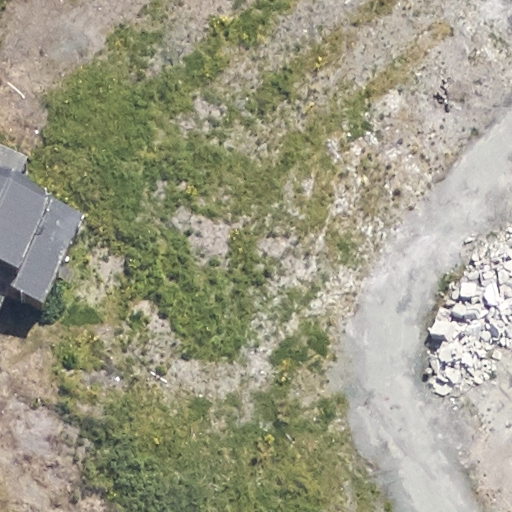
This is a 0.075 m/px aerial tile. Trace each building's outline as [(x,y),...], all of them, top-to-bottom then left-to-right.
[(511,0),(463,0),(511,53),(511,0)] [(26,185),(0,173),(0,330),(11,306),(46,322),(83,239),(15,208),(26,185)] [(511,331),(511,224),(460,265),(511,331)] [(242,511),(108,351),(0,441),(0,460),(43,511),(242,511)] [(511,362),(466,402),(511,455),(511,362)]
